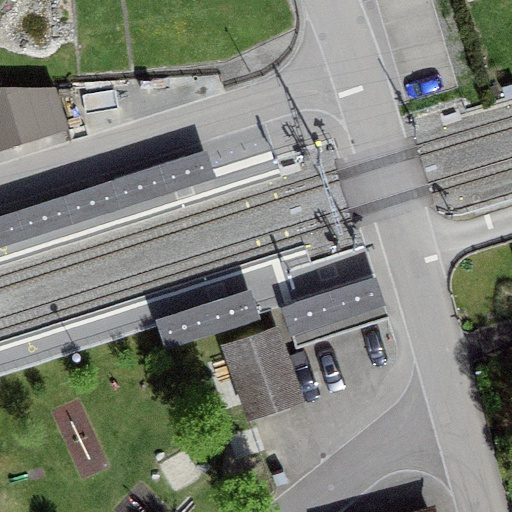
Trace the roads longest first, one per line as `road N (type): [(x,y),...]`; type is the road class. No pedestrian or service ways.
road 1 (residential): [(357,69),(0,183)]
road 2 (residential): [(454,387),(302,511)]
road 3 (residential): [(357,69),(409,240)]
road 4 (residential): [(409,240),(454,387)]
road 5 (residential): [(454,387),(486,511)]
